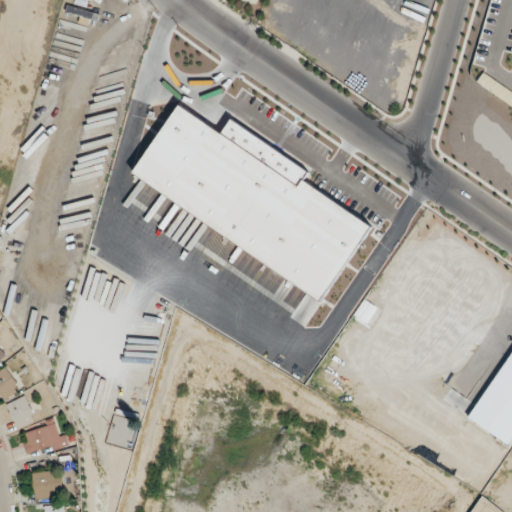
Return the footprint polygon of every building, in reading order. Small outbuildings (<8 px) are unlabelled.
[(510,446),(511,442),(511,350),(468,420),(510,446)] [(20,390),(5,367),(0,370),(0,395),(4,401),(20,390)] [(35,420),(24,396),(6,404),(17,429),(35,420)] [(28,456),(65,445),(58,423),(21,434),(28,456)] [(54,497),(53,492),(62,490),(59,470),(31,475),(35,500),(54,497)]
